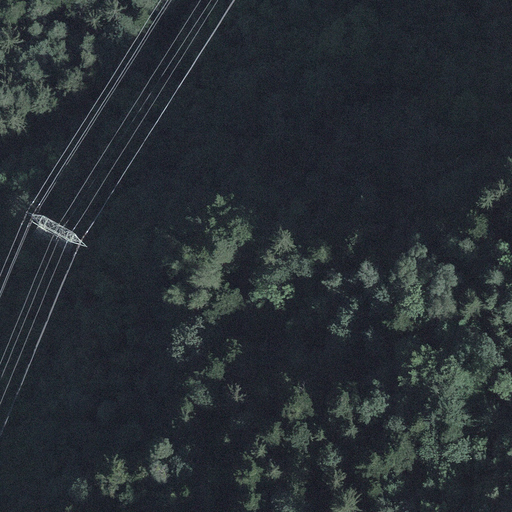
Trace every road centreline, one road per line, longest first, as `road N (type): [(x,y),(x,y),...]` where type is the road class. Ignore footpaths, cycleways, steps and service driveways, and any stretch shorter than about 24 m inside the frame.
road 1 (trunk): [(511,39),(316,306),(195,511)]
road 2 (primary): [(473,511),(449,332),(412,218),(310,0)]
road 3 (track): [(224,0),(101,106),(0,174)]
road 4 (primary): [(31,0),(0,138)]
